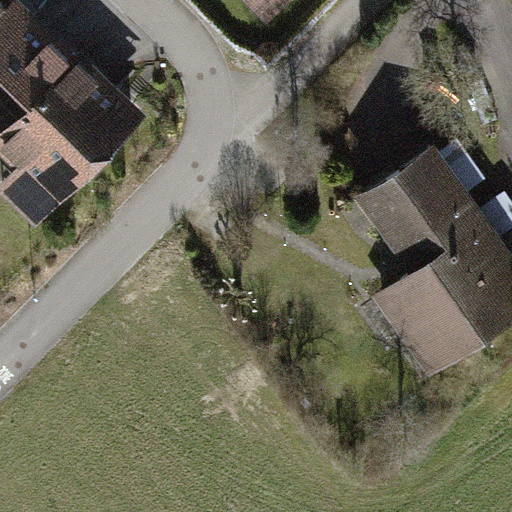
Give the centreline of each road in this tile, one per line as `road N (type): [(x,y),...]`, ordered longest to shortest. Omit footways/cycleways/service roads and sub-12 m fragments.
road 1 (residential): [(0,382),(249,109)]
road 2 (residential): [(249,109),(367,0)]
road 3 (residential): [(133,0),(249,109)]
